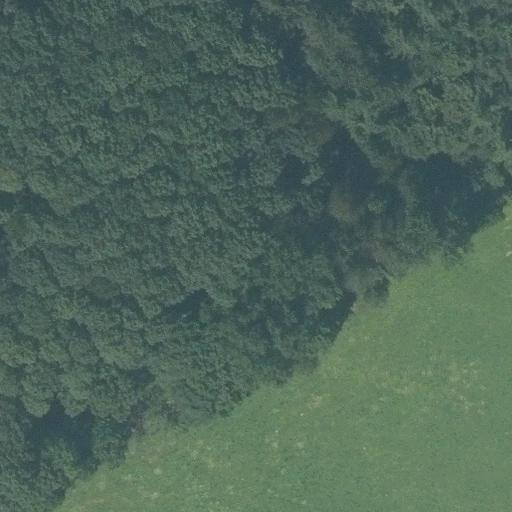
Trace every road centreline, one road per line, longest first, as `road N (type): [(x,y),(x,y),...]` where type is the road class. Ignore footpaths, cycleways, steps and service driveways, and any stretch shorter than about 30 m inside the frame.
road 1 (track): [(376,95),(232,219),(101,349),(0,431)]
road 2 (track): [(494,0),(376,95)]
road 3 (track): [(511,134),(376,95)]
